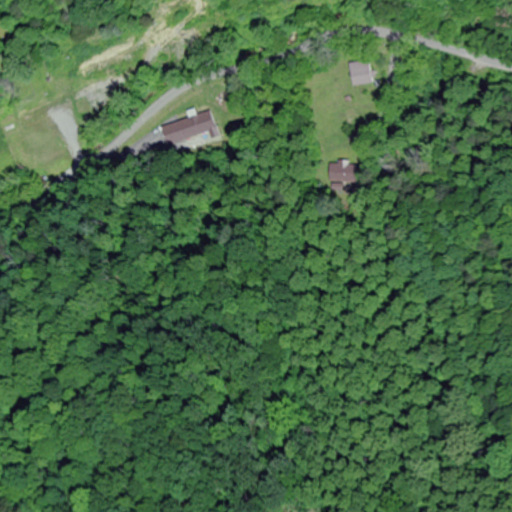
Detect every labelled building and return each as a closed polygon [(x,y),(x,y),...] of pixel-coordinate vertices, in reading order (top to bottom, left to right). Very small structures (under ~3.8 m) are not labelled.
[(511,28),(511,6),(502,6),(500,28),(511,28)] [(372,62),(351,65),(353,87),(375,85),(372,62)] [(217,130),(211,112),(162,128),(168,146),(217,130)] [(38,148),(54,146),(51,125),(34,128),(38,148)] [(336,163),(336,183),(359,183),(359,163),(336,163)]
